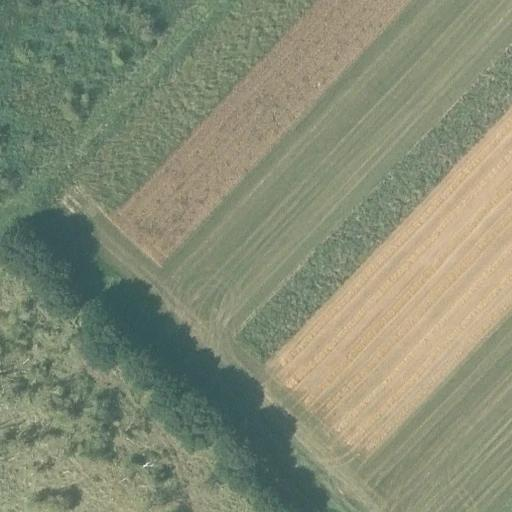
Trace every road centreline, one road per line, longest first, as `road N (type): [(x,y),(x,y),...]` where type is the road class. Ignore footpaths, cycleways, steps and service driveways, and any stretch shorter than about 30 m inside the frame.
road 1 (track): [(11,206),(334,511)]
road 2 (track): [(0,218),(208,0)]
